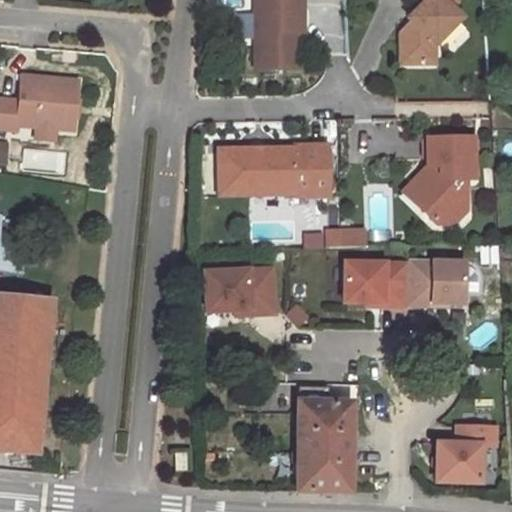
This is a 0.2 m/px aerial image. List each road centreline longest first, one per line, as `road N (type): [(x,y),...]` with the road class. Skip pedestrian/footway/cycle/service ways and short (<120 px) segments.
road 1 (residential): [(133,507),(173,114)]
road 2 (residential): [(132,110),(93,502)]
road 3 (residential): [(323,341),(419,342),(448,364),(440,400),(401,436),(398,511)]
road 4 (residential): [(0,21),(131,41),(132,110)]
road 5 (residential): [(173,114),(360,108)]
